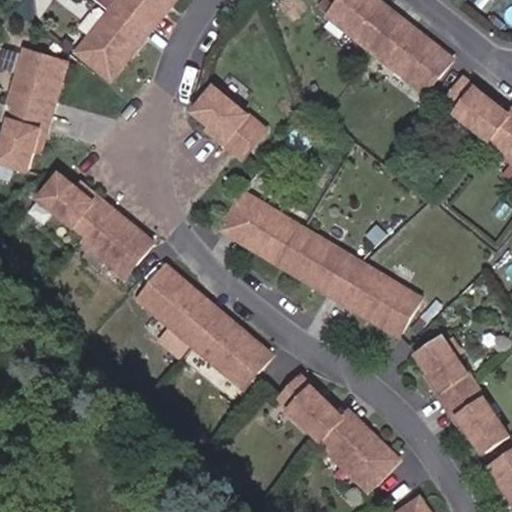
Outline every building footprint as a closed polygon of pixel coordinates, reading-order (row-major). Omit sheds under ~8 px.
[(121,59),(150,23),(122,0),(79,53),(113,81),(127,64),(121,59)] [(150,23),(168,0),(122,0),(150,23)] [(156,28),(179,0),(168,0),(150,23),(156,28)] [(379,56),(401,28),(370,3),(372,0),(344,0),(331,17),(379,56)] [(407,21),(379,0),(372,0),(370,3),(401,28),(407,21)] [(438,46),(407,21),(401,28),(433,53),(438,46)] [(127,64),(156,28),(150,23),(121,59),(127,64)] [(428,94),(455,60),(438,46),(433,53),(401,28),(379,56),(428,94)] [(48,115),(58,82),(64,83),(70,65),(28,52),(12,104),(18,106),(48,115)] [(493,140),(511,116),(511,114),(468,79),(448,104),(493,140)] [(54,117),(64,83),(58,82),(48,115),(54,117)] [(264,127),(219,89),(198,113),(215,127),(232,141),(228,145),(240,155),(264,127)] [(48,136),(54,117),(48,115),(18,106),(1,163),(31,172),(37,152),(43,134),(48,136)] [(511,160),(511,116),(493,140),(490,144),(511,160)] [(232,141),(215,127),(211,131),(228,145),(232,141)] [(246,160),(270,131),(264,127),(240,155),(246,160)] [(43,154),(48,136),(43,134),(37,152),(43,154)] [(111,214),(114,209),(99,197),(95,201),(81,189),(65,176),(45,200),(91,238),(111,214)] [(99,197),(85,185),(81,189),(95,201),(99,197)] [(309,217),(323,192),(316,187),(301,212),(309,217)] [(291,220),(302,203),(283,191),(273,209),(291,220)] [(284,268),(307,229),(291,220),(273,209),(248,194),(230,225),(270,249),(266,256),(284,268)] [(142,231),(114,209),(111,214),(138,236),(142,231)] [(129,278),(157,244),(142,231),(138,236),(111,214),(91,238),(87,243),(129,278)] [(270,249),(230,225),(226,232),(266,256),(270,249)] [(366,265),(307,229),(284,268),(303,279),(308,271),(347,295),(366,265)] [(424,300),(366,265),(347,295),(387,319),(383,326),(402,338),(424,300)] [(217,318),(182,289),(187,282),(170,268),(142,302),(194,346),(217,318)] [(347,295),(308,271),(303,279),(343,303),(347,295)] [(222,312),(187,282),(182,289),(217,318),(222,312)] [(387,319),(347,295),(343,303),(383,326),(387,319)] [(258,342),(222,312),(217,318),(252,348),(258,342)] [(275,356),(258,342),(252,348),(217,318),(194,346),(246,390),(275,356)] [(481,388),(449,339),(422,357),(434,375),(446,393),(441,396),(450,408),(481,388)] [(446,393),(434,375),(430,378),(441,396),(446,393)] [(347,418),(306,377),(284,400),(325,440),(347,418)] [(511,437),(511,435),(481,388),(450,408),(458,421),(463,418),(474,436),(486,454),(511,437)] [(386,444),(353,412),(347,418),(380,450),(386,444)] [(371,492),(402,460),(386,444),(380,450),(347,418),(325,440),(322,444),(371,492)] [(474,436),(463,418),(458,421),(470,439),(474,436)] [(511,456),(493,469),(505,487),(511,482),(511,456)] [(432,511),(424,499),(405,511),(432,511)]
